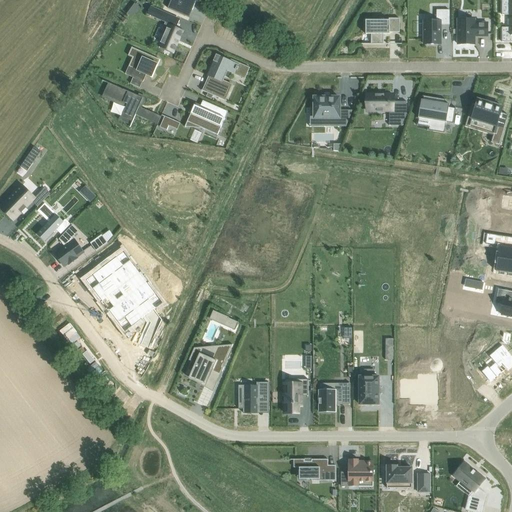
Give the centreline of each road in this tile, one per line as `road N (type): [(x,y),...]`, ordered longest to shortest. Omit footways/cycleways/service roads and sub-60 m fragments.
road 1 (residential): [(0,239),(50,278),(121,374),(227,434),(479,435)]
road 2 (residential): [(201,37),(287,69),(511,67)]
